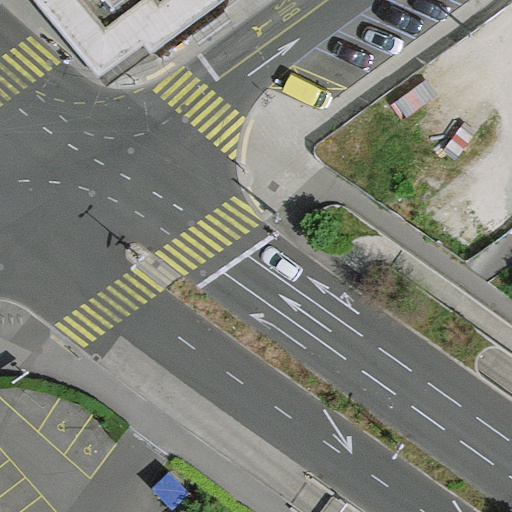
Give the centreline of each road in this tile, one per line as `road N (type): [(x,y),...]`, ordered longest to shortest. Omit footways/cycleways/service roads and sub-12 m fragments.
road 1 (secondary): [(0,225),(421,511)]
road 2 (secondary): [(511,458),(110,162)]
road 3 (residential): [(110,162),(339,0)]
road 4 (secondary): [(110,162),(0,70)]
road 5 (tertiary): [(0,211),(110,162)]
